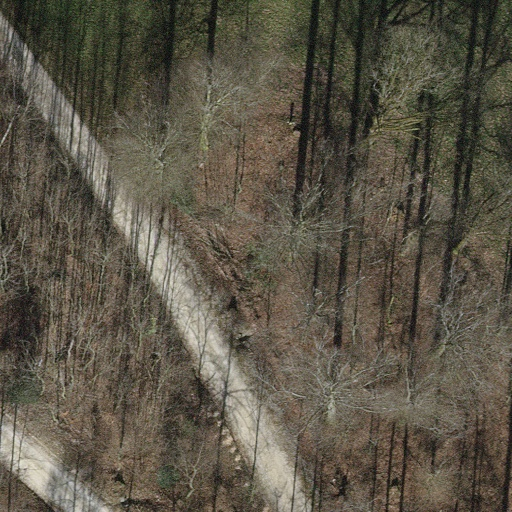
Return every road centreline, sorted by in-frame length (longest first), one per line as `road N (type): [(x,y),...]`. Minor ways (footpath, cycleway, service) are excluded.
road 1 (track): [(0,6),(123,179),(276,511)]
road 2 (track): [(105,511),(0,432)]
